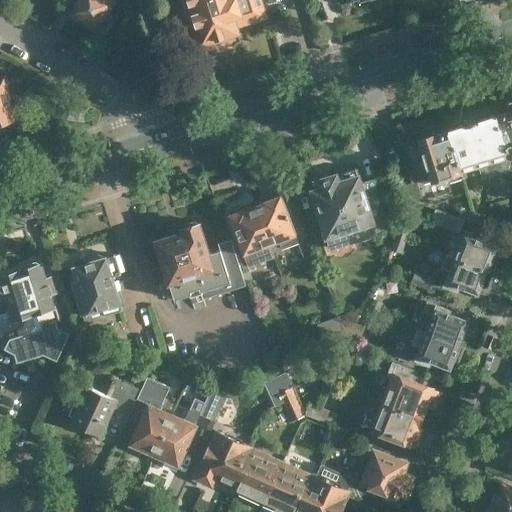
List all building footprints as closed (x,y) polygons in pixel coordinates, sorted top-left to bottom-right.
[(76,0),(69,14),(72,16),(81,20),(85,23),(89,28),(95,29),(98,31),(116,0),(76,0)] [(202,41),(203,43),(240,33),(238,26),(267,17),(261,0),(183,0),(191,24),(187,29),(191,41),(195,43),(202,41)] [(1,79),(0,78),(0,124),(19,119),(23,112),(20,103),(13,97),(10,98),(4,78),(1,79)] [(509,111),(497,115),(511,162),(511,101),(507,103),(509,111)] [(497,115),(490,112),(480,115),(477,121),(466,124),(460,121),(450,125),(448,130),(461,172),(462,171),(479,166),(483,178),(511,169),(511,161),(497,115)] [(461,172),(448,130),(436,133),(433,126),(417,131),(419,138),(418,139),(425,162),(418,164),(424,183),(449,175),(451,181),(464,177),(462,171),(461,172)] [(387,227),(380,201),(368,204),(361,176),(358,177),(356,169),(316,180),(318,188),(312,190),(329,245),(387,227)] [(277,195),(273,192),(267,194),(266,199),(263,201),(264,203),(255,206),(269,244),(270,243),(279,240),(282,249),(299,243),(295,234),(280,194),(277,195)] [(241,208),(238,205),(232,207),(232,213),(229,214),(250,268),(275,258),(273,252),(270,243),(269,244),(255,206),(246,209),(245,206),(241,208)] [(473,211),(462,207),(459,217),(469,221),(473,211)] [(465,219),(459,217),(435,209),(431,222),(460,233),(465,219)] [(473,211),(469,221),(482,225),(485,215),(473,211)] [(219,244),(220,249),(209,253),(200,224),(195,220),(184,223),(182,232),(156,240),(169,283),(170,283),(175,298),(191,293),(190,291),(200,288),(203,298),(246,285),(232,240),(219,244)] [(396,232),(408,237),(412,227),(399,223),(396,232)] [(466,229),(456,256),(492,270),(498,256),(493,254),(497,245),(477,238),(478,234),(466,229)] [(402,253),(408,237),(396,232),(390,247),(402,253)] [(492,270),(456,256),(447,253),(442,267),(450,270),(445,283),(458,288),(459,286),(478,293),(482,283),(487,285),(492,270)] [(82,312),(90,310),(120,300),(111,274),(119,272),(114,254),(106,256),(105,255),(74,265),(78,277),(71,278),(82,312)] [(2,279),(0,279),(0,313),(12,310),(14,318),(32,313),(36,325),(18,331),(19,334),(10,337),(4,348),(15,354),(17,362),(43,355),(57,361),(70,333),(63,330),(59,331),(56,321),(58,320),(50,291),(54,290),(50,274),(45,276),(41,262),(37,263),(33,261),(21,265),(19,269),(1,275),(2,279)] [(431,289),(435,279),(415,271),(411,282),(431,289)] [(367,307),(379,312),(383,302),(372,297),(370,303),(369,304),(367,307)] [(340,315),(352,345),(354,345),(363,323),(361,323),(367,307),(369,304),(340,315)] [(418,327),(464,346),(469,332),(464,330),(468,320),(449,313),(450,309),(438,305),(434,314),(424,310),(418,327)] [(374,327),(379,312),(367,307),(361,323),(363,323),(374,327)] [(251,316),(263,347),(273,342),(261,312),(251,316)] [(314,360),(352,345),(340,315),(318,324),(325,343),(310,349),(314,360)] [(458,361),(464,346),(418,327),(412,342),(412,343),(412,344),(420,348),(416,359),(429,364),(430,360),(450,368),(453,359),(458,361)] [(88,351),(93,339),(79,333),(74,345),(88,351)] [(287,370),(314,360),(310,349),(293,355),(283,359),(287,370)] [(417,371),(392,361),(387,376),(391,378),(387,387),(383,386),(379,397),(378,398),(383,400),(422,416),(427,404),(436,407),(442,393),(429,388),(430,386),(414,380),(417,371)] [(137,398),(143,385),(147,377),(140,374),(134,386),(115,377),(106,395),(88,386),(82,398),(77,396),(68,414),(74,417),(71,422),(102,436),(115,407),(129,414),(137,398)] [(143,385),(137,398),(148,403),(129,446),(139,451),(141,446),(154,452),(171,414),(176,403),(165,398),(170,386),(147,377),(143,385)] [(288,410),(299,406),(295,397),(290,384),(279,389),(288,410)] [(214,420),(227,394),(211,387),(205,402),(195,398),(187,416),(184,415),(182,419),(171,414),(154,452),(167,458),(165,463),(174,468),(199,414),(214,420)] [(379,397),(373,395),(368,408),(379,413),(378,413),(375,415),(372,422),(374,425),(373,428),(412,443),(412,442),(421,446),(427,431),(418,427),(422,416),(383,400),(378,398),(379,397)] [(313,415),(318,404),(311,401),(306,413),(313,415)] [(318,404),(313,415),(334,423),(338,412),(318,404)] [(299,406),(288,410),(292,419),(302,414),(299,406)] [(337,442),(341,432),(331,428),(328,439),(337,442)] [(243,462),(249,447),(251,444),(218,429),(216,434),(213,433),(198,465),(201,466),(197,477),(211,483),(215,476),(240,488),(250,466),(243,462)] [(341,432),(337,442),(347,446),(351,436),(341,432)] [(402,469),(405,463),(379,452),(380,447),(369,444),(366,454),(373,457),(363,482),(388,492),(386,497),(397,502),(400,496),(403,497),(405,493),(410,495),(414,484),(410,482),(412,478),(397,472),(399,468),(402,469)] [(250,466),(240,488),(238,493),(249,498),(252,492),(266,499),(282,463),(249,447),(243,462),(250,466)] [(314,478),(282,463),(266,499),(278,505),(276,510),(280,511),(290,511),(291,511),(301,490),(307,493),(314,478)] [(301,490),(291,511),(293,511),(342,511),(350,496),(346,494),(353,479),(321,465),(314,478),(307,493),(301,490)] [(511,511),(511,487),(501,484),(490,511),(511,511)]
